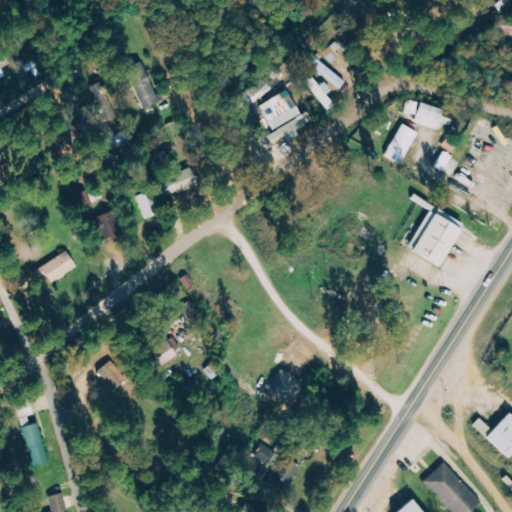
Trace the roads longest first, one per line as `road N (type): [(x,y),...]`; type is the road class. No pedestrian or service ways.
road 1 (tertiary): [(0,380),(387,87)]
road 2 (residential): [(77,511),(39,356),(0,287),(23,99)]
road 3 (primary): [(342,511),(511,249)]
road 4 (residential): [(508,511),(411,404)]
road 5 (tertiary): [(511,111),(420,86),(387,87)]
